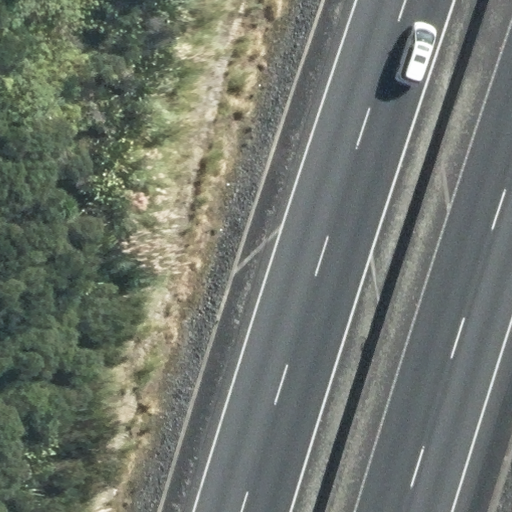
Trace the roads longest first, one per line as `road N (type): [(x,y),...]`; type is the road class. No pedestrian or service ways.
road 1 (motorway): [(241,511),(404,0)]
road 2 (motorway): [(511,158),(401,511)]
